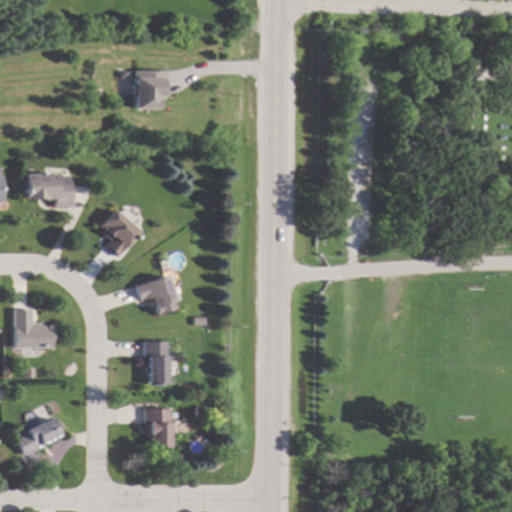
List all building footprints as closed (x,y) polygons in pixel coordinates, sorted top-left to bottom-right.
[(163,100),(163,70),(115,71),(115,76),(127,76),(127,109),(155,109),(154,100),(163,100)] [(43,174),(52,174),(52,176),(65,176),(65,186),(65,192),(67,192),(67,207),(66,207),(50,207),(50,199),(44,199),(44,200),(31,200),(31,198),(21,199),(20,175),(31,175),(31,173),(43,173),(43,174)] [(134,232),(112,257),(101,248),(100,247),(106,240),(99,234),(101,232),(95,226),(109,210),(134,232)] [(165,285),(166,285),(171,301),(169,301),(172,309),(152,316),(149,306),(146,307),(144,299),(135,302),(135,301),(131,287),(130,285),(162,276),(165,285)] [(27,324),(37,324),(37,326),(49,326),(49,349),(10,348),(10,329),(9,329),(9,310),(12,310),(25,310),(28,310),(27,324)] [(202,325),(190,325),(190,317),(202,317),(202,325)] [(163,384),(143,384),(143,358),(139,358),(139,356),(139,343),(139,342),(163,342),(163,384)] [(31,369),(30,378),(21,378),(21,368),(31,369)] [(201,407),(200,418),(191,418),(192,407),(201,407)] [(166,448),(146,448),(146,437),(142,437),(142,424),(140,424),(139,409),(143,409),(166,409),(166,448)] [(57,436),(56,437),(52,439),(31,450),(21,455),(19,456),(11,440),(24,433),(23,430),(48,417),(57,436)] [(19,433),(14,436),(11,431),(16,428),(19,433)]
